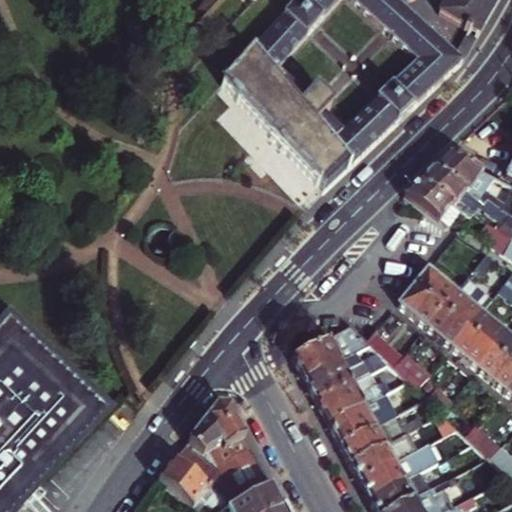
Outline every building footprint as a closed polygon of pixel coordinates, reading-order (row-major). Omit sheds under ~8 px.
[(396,126),(458,67),(459,65),(390,2),(387,0),(298,0),(221,86),(269,137),(323,196),(396,126)] [(475,42),(502,0),(447,0),(436,17),(475,42)] [(490,183),(444,159),(436,166),(428,174),(474,206),(490,183)] [(511,163),(503,179),(511,183),(511,163)] [(422,180),(416,187),(458,217),(466,222),(469,218),(482,228),(493,236),(503,218),(497,214),(483,206),(479,209),(474,206),(428,174),(422,180)] [(401,201),(446,233),(458,217),(416,187),(409,194),(401,201)] [(511,194),(508,192),(497,214),(503,218),(511,223),(511,194)] [(511,233),(511,223),(503,218),(493,236),(506,245),(511,233)] [(493,236),(482,228),(477,235),(489,243),(485,250),(498,259),(506,245),(493,236)] [(511,233),(506,245),(498,259),(511,268),(511,266),(511,233)] [(482,259),(468,275),(477,282),(491,265),(482,259)] [(438,287),(423,274),(408,292),(435,315),(450,297),(438,287)] [(511,305),(511,280),(510,279),(493,299),(507,311),(511,305)] [(408,292),(393,311),(407,322),(419,333),(435,315),(408,292)] [(466,310),(450,297),(435,315),(461,338),(477,319),(466,310)] [(461,338),(435,315),(419,333),(435,346),(446,355),(461,338)] [(6,319),(0,325),(0,335),(83,413),(0,502),(0,511),(10,511),(19,503),(38,482),(105,411),(6,319)] [(477,319),(461,338),(488,360),(503,341),(491,331),(477,319)] [(299,375),(304,384),(346,362),(339,349),(354,340),(345,333),(294,360),(292,362),(299,375)] [(0,502),(83,413),(0,335),(0,502)] [(488,360),(461,338),(446,355),(460,367),(473,378),(488,360)] [(383,368),(387,372),(395,362),(368,340),(362,348),(383,368)] [(511,349),(503,341),(488,360),(511,380),(511,349)] [(346,362),(304,384),(310,396),(315,406),(361,380),(350,359),(346,362)] [(395,362),(387,372),(412,396),(423,382),(397,360),(395,362)] [(511,384),(511,380),(488,360),(473,378),(485,388),(499,400),(511,384)] [(361,380),(315,406),(321,417),(328,429),(367,407),(380,400),(367,377),(361,380)] [(511,384),(499,400),(511,411),(511,384)] [(367,407),(328,429),(333,439),(339,450),(373,432),(382,427),(392,422),(388,413),(387,411),(373,418),(367,407)] [(397,408),(388,413),(392,422),(402,416),(397,408)] [(192,444),(174,467),(222,506),(229,511),(230,511),(270,491),(230,415),(221,416),(212,417),(192,444)] [(392,446),(382,427),(373,432),(383,450),(392,446)] [(474,430),(463,444),(488,468),(501,452),(474,430)] [(373,432),(339,450),(343,457),(344,459),(349,469),(383,450),(373,432)] [(355,479),(359,486),(414,456),(411,451),(406,454),(402,447),(387,456),(383,450),(349,469),(355,479)] [(511,460),(501,452),(488,468),(504,484),(511,491),(511,460)] [(364,496),(369,504),(401,486),(411,480),(418,477),(412,466),(418,463),(414,456),(359,486),(364,496)] [(166,478),(158,488),(190,511),(191,511),(198,504),(208,511),(209,511),(213,507),(218,511),(222,506),(174,467),(166,478)] [(421,499),(418,493),(411,480),(401,486),(411,504),(421,499)] [(418,493),(421,499),(443,487),(439,481),(418,493)] [(511,491),(504,484),(470,503),(480,511),(505,511),(511,508),(511,491)] [(401,486),(369,504),(372,511),(396,511),(411,504),(401,486)] [(421,499),(411,504),(396,511),(449,511),(441,498),(449,494),(444,486),(443,487),(421,499)] [(270,491),(230,511),(280,511),(281,511),(273,496),(270,491)] [(480,511),(470,503),(453,511),(480,511)]
